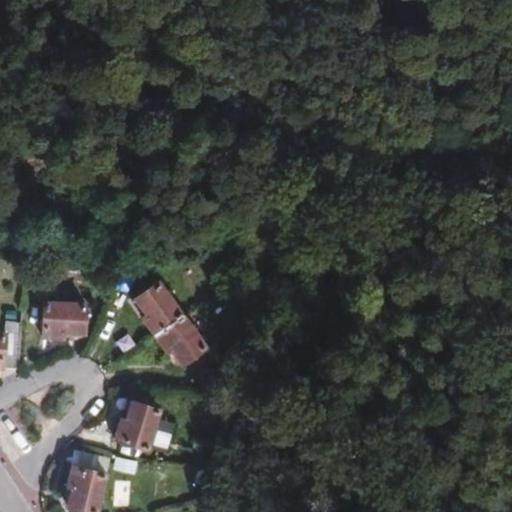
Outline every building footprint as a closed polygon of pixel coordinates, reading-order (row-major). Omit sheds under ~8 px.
[(130,290),(133,270),(118,267),(114,288),(130,290)] [(170,313),(152,285),(127,303),(137,317),(133,319),(157,353),(161,351),(171,365),(196,349),(170,313)] [(77,336),(79,306),(26,301),(24,335),(56,339),(56,334),(77,336)] [(0,367),(12,369),(15,323),(0,322),(0,367)] [(63,351),(64,340),(40,337),(38,349),(63,351)] [(138,459),(150,410),(123,403),(118,417),(112,416),(106,441),(109,442),(105,452),(138,459)] [(114,456),(112,468),(134,472),(136,460),(114,456)] [(84,511),(89,511),(98,471),(66,463),(61,485),(65,486),(60,505),(84,511)] [(199,511),(212,511),(214,498),(200,500),(199,511)]
